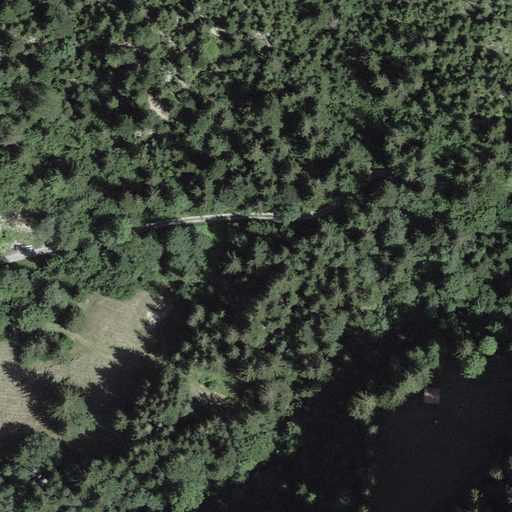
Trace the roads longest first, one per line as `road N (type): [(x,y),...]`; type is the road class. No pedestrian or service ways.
road 1 (track): [(0,261),(162,224),(320,212),(373,173),(511,191)]
road 2 (track): [(0,320),(162,372),(225,403),(345,362),(379,380)]
